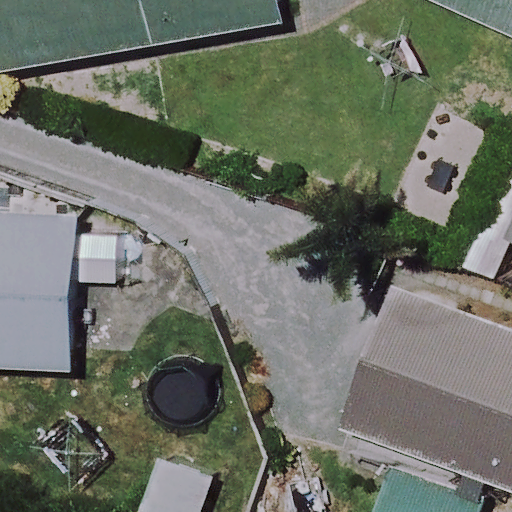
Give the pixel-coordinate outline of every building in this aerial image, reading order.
[(301,24),(297,0),(0,0),(0,54),(3,71),(301,24)] [(511,0),(457,0),(511,24),(511,0)] [(108,223),(0,218),(0,371),(102,375),(108,223)] [(511,334),(412,299),(364,435),(511,488),(511,334)] [(508,511),(375,464),(357,511),(508,511)]
